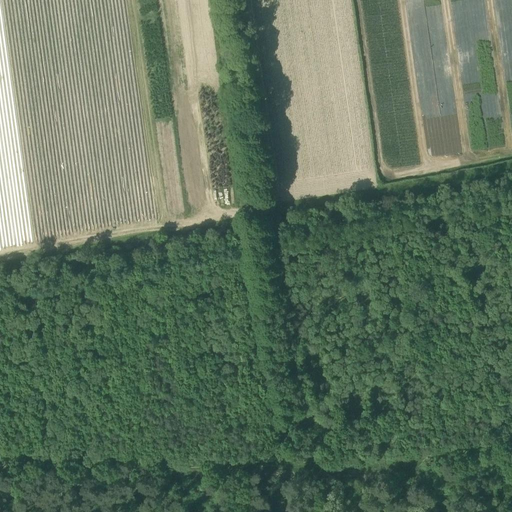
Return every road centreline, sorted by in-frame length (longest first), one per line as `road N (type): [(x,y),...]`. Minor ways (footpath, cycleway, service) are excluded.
road 1 (track): [(0,463),(383,464),(511,442)]
road 2 (track): [(484,169),(0,261)]
road 3 (track): [(315,465),(266,210)]
road 4 (track): [(278,208),(249,0)]
